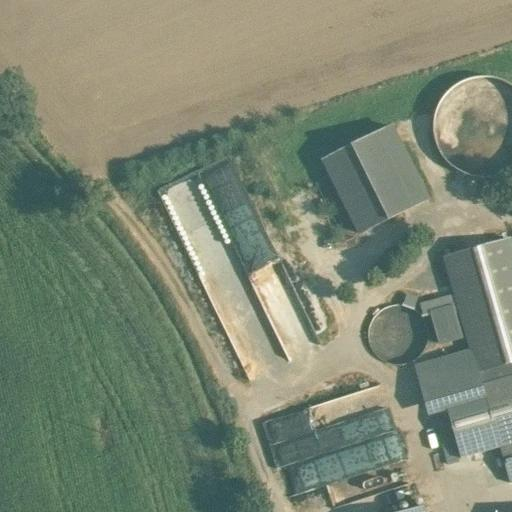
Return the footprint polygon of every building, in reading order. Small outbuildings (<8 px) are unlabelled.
[(505,172),(511,167),(511,89),(503,84),(489,80),(474,81),(460,86),(447,96),(438,111),(435,127),(437,143),(445,158),(457,169),(473,176),(489,177),(505,172)] [(392,126),(321,161),(361,239),(431,198),(392,126)] [(511,376),(511,249),(509,239),(444,257),(470,350),(480,386),(511,376)] [(426,346),(429,335),(426,323),(420,313),(410,307),(398,305),(387,307),(377,314),(370,324),(368,335),(371,347),(377,357),(387,363),(399,365),(410,363),(420,356),(426,346)] [(267,317),(289,362),(321,347),(302,308),(291,313),(288,307),(267,317)] [(480,386),(470,350),(414,366),(428,416),(448,412),(484,401),(480,386)] [(511,376),(480,386),(484,401),(448,412),(461,458),(499,447),(511,443),(511,376)] [(368,494),(410,483),(385,386),(263,417),(283,495),(363,474),(368,494)] [(511,443),(499,447),(510,483),(511,482),(511,443)]
